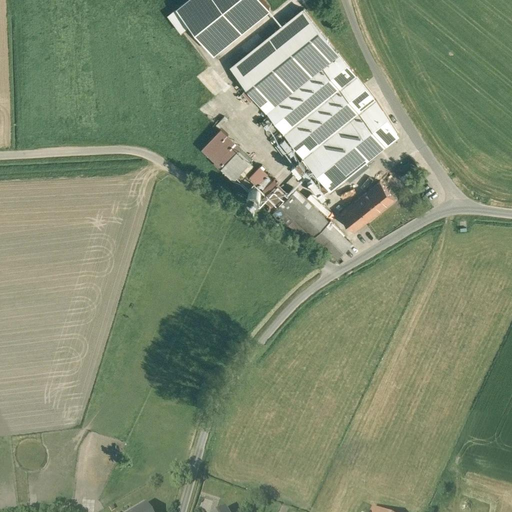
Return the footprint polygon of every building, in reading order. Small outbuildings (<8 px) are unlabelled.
[(268,7),(262,0),(177,0),(161,12),(176,31),(183,25),(206,55),(268,7)] [(304,8),(232,66),(267,110),(266,110),(330,189),(399,134),(377,100),(304,8)] [(241,146),(221,127),(202,147),(216,160),(214,162),(220,167),(221,166),(234,179),(252,159),(240,147),(241,146)] [(260,167),(251,176),(257,181),(265,172),(260,167)] [(274,181),(265,190),(267,191),(269,193),(278,184),(274,181)] [(380,181),(340,213),(354,231),(395,199),(380,181)] [(261,195),(261,193),(261,190),(259,188),(257,187),(255,187),(252,187),(250,188),(249,191),(248,193),(249,195),(250,197),(252,199),(255,199),(257,199),(259,197),(261,195)] [(295,188),(278,206),(273,200),(270,204),(268,206),(283,222),(308,236),(311,233),(324,245),(339,256),(352,243),(343,235),(345,234),(331,220),(329,221),(295,188)] [(283,190),(274,199),(278,202),(286,193),(283,190)] [(269,193),(267,191),(262,196),(270,204),(273,200),(274,199),(269,193)]
